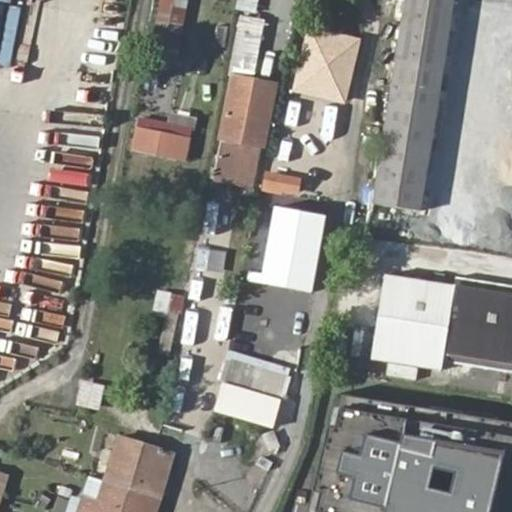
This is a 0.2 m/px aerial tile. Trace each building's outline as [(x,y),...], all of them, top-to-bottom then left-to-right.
[(0,0),(0,110),(101,130),(121,22),(0,0)] [(184,48),(188,0),(158,0),(155,45),(184,48)] [(401,0),(367,201),(418,209),(455,0),(401,0)] [(359,38),(308,27),(293,94),(345,104),(359,38)] [(263,147),(274,85),(231,77),(222,125),(219,139),(263,147)] [(169,138),(171,128),(142,122),(134,154),(137,154),(131,176),(156,182),(157,174),(153,172),(156,157),(187,163),(190,143),(169,138)] [(192,132),(171,128),(169,138),(190,143),(192,132)] [(260,147),(219,139),(215,160),(256,168),(260,147)] [(252,188),(256,168),(215,160),(211,180),(252,188)] [(301,178),(265,172),(261,192),(298,198),(301,178)] [(312,294),(325,216),(273,207),(259,285),(312,294)] [(511,286),(459,277),(458,286),(383,275),(371,359),(443,370),(444,360),(511,372),(511,286)] [(156,292),(155,315),(182,317),(184,294),(156,292)] [(284,381),(236,363),(229,383),(276,401),(284,381)] [(81,381),(77,407),(103,411),(107,386),(81,381)] [(251,425),(269,431),(278,405),(223,385),(214,412),(251,425)] [(511,511),(511,428),(338,401),(320,511),(511,511)] [(173,455),(158,450),(120,439),(106,482),(140,492),(159,498),(173,455)] [(0,507),(10,476),(0,472),(0,507)] [(134,511),(140,492),(106,482),(97,511),(134,511)] [(155,511),(159,498),(140,492),(134,511),(155,511)]
